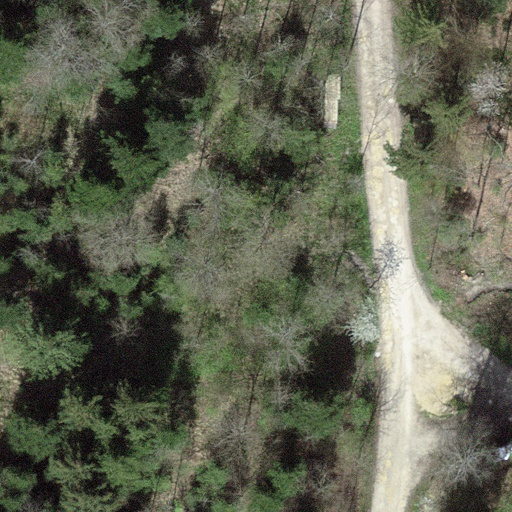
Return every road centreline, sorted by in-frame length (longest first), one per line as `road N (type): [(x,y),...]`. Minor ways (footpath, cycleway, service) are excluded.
road 1 (track): [(364,0),(400,340),(390,511)]
road 2 (track): [(511,389),(400,340)]
